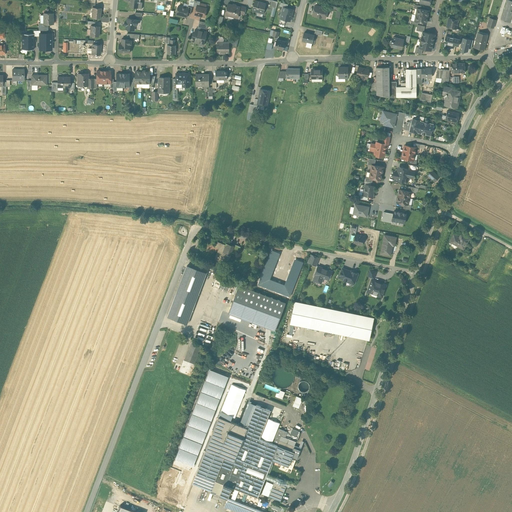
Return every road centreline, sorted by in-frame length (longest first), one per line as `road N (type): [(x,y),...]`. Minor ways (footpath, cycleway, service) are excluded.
road 1 (unclassified): [(415,271),(192,230),(86,511)]
road 2 (tertiary): [(330,511),(415,271)]
road 3 (residential): [(108,62),(291,57)]
road 4 (residential): [(291,57),(434,57)]
road 5 (tertiary): [(415,271),(456,148)]
